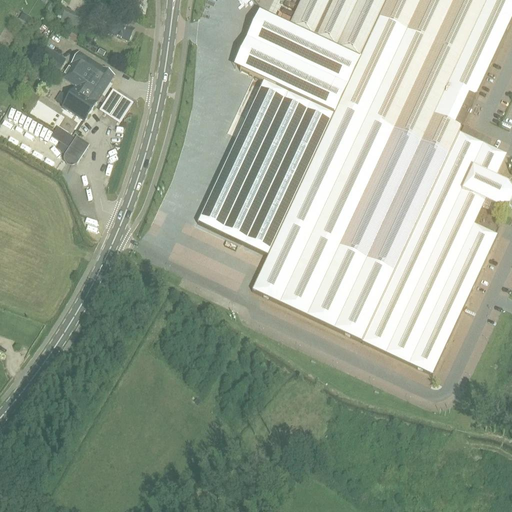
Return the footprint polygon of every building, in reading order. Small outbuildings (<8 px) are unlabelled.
[(262,83),(197,225),(268,258),(252,293),(263,298),(432,376),(497,237),(474,226),(482,209),(484,203),(496,209),(509,208),(511,200),(511,192),(507,185),(496,179),(498,174),(506,156),(481,144),(460,134),(459,134),(492,64),(511,19),(511,0),(303,0),(291,27),(266,16),(240,72),(262,83)] [(60,22),(84,33),(86,27),(82,25),(85,18),(65,10),(60,22)] [(106,19),(93,13),(90,21),(103,26),(105,23),(114,27),(110,35),(130,44),(135,31),(128,29),(129,27),(116,21),(107,17),(106,19)] [(103,70),(93,63),(80,54),(63,79),(76,88),(62,108),(84,123),(91,113),(98,103),(97,103),(98,103),(99,101),(100,99),(108,87),(114,78),(103,70)] [(124,99),(113,92),(105,103),(104,105),(103,106),(99,112),(111,119),(120,125),(133,105),(124,99)] [(72,161),(78,165),(89,147),(83,143),(76,138),(65,156),(72,161)]
